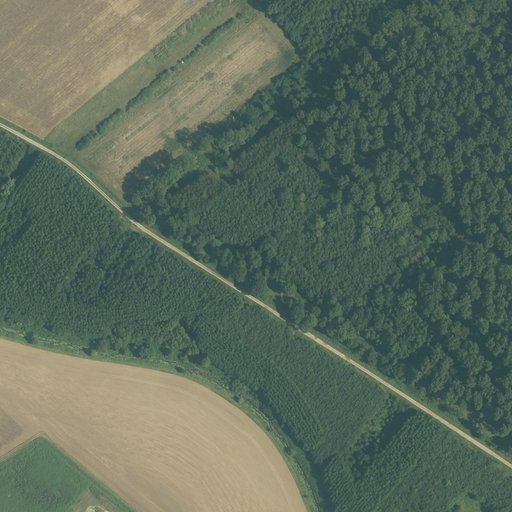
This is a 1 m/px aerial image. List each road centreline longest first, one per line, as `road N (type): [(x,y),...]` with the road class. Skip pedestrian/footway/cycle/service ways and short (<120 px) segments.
road 1 (track): [(511,469),(134,223),(69,165),(0,127)]
road 2 (track): [(0,338),(203,385),(265,429),(311,511)]
